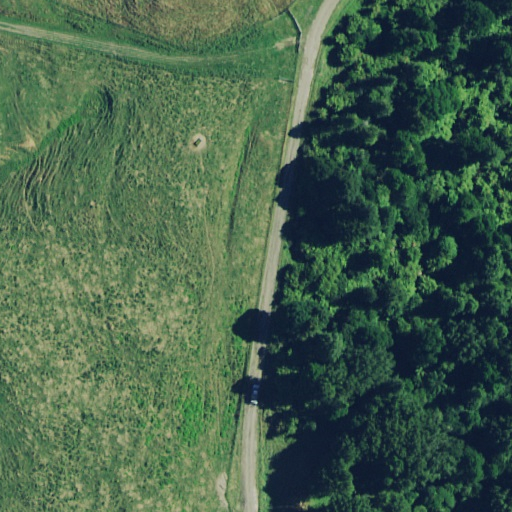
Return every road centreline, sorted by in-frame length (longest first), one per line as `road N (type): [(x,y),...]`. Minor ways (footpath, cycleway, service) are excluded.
road 1 (track): [(336,0),(303,63),(259,355),(254,511)]
road 2 (track): [(317,35),(216,54),(162,51),(0,15)]
